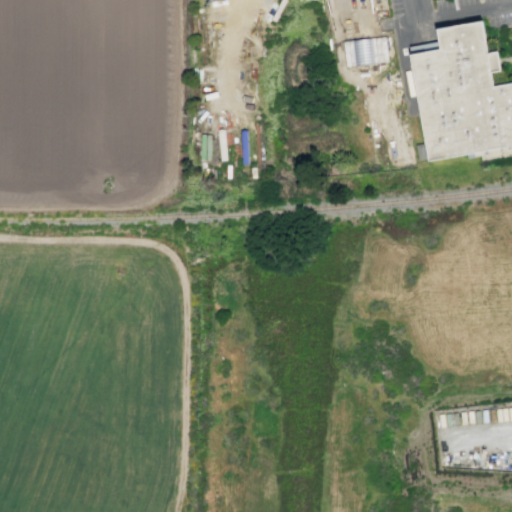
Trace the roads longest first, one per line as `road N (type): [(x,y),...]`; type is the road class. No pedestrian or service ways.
road 1 (track): [(0,234),(160,243),(183,266),(173,511)]
road 2 (track): [(180,0),(181,110),(176,174),(167,186),(145,200),(0,205)]
